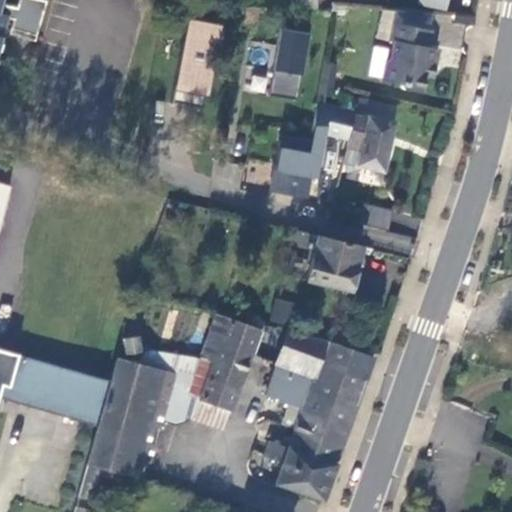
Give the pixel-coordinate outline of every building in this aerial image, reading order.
[(0,0),(0,46),(11,9),(15,10),(11,24),(37,32),(46,0),(17,0),(17,1),(14,0),(0,0)] [(446,10),(447,0),(419,0),(419,3),(446,10)] [(185,19),(177,99),(212,103),(220,23),(185,19)] [(431,31),(393,24),(390,42),(393,42),(390,59),(385,64),(382,82),(397,85),(402,91),(421,94),(425,78),(431,79),(434,64),(430,64),(433,49),(428,48),(431,31)] [(280,28),(269,93),(299,97),(309,32),(280,28)] [(318,87),(334,90),(337,66),(323,64),(318,87)] [(333,97),(334,90),(318,87),(317,95),(325,94),(325,95),(325,96),(333,97)] [(355,116),(356,112),(331,106),(323,105),(325,96),(325,95),(325,94),(317,95),(315,104),(317,104),(312,130),(348,142),(354,116),(355,116)] [(331,106),(333,97),(325,96),(323,105),(331,106)] [(348,142),(347,147),(359,151),(356,165),(384,171),(394,123),(393,122),(395,107),(360,100),(356,112),(355,116),(354,116),(348,142)] [(282,137),(272,189),(307,197),(310,175),(313,156),(316,141),(310,141),(282,137)] [(313,156),(310,175),(317,176),(320,158),(313,156)] [(222,189),(237,192),(241,166),(226,164),(222,189)] [(0,218),(9,185),(0,182),(0,218)] [(370,205),(365,224),(388,230),(393,211),(370,205)] [(349,290),(361,247),(293,231),(290,244),(314,249),(307,280),(349,290)] [(275,299),(271,321),(287,324),(291,302),(275,299)] [(209,336),(217,314),(197,309),(192,331),(209,336)] [(260,332),(217,314),(209,336),(202,358),(189,394),(200,399),(194,418),(224,428),(260,332)] [(323,500),(374,358),(313,337),(287,331),(273,375),(268,396),(287,403),(282,423),(295,427),(291,437),(285,435),(282,443),(288,446),(288,448),(268,441),(263,456),(282,462),(276,482),(323,500)] [(139,350),(137,336),(123,339),(125,352),(139,350)] [(0,350),(0,407),(3,408),(6,400),(19,356),(0,350)] [(137,363),(115,358),(109,382),(96,426),(86,464),(102,468),(125,475),(145,481),(163,418),(180,354),(145,350),(137,363)] [(202,358),(180,354),(163,418),(175,424),(194,418),(200,399),(189,394),(202,358)] [(86,464),(78,497),(93,501),(99,476),(102,468),(86,464)] [(125,475),(102,468),(99,476),(123,483),(125,475)]
